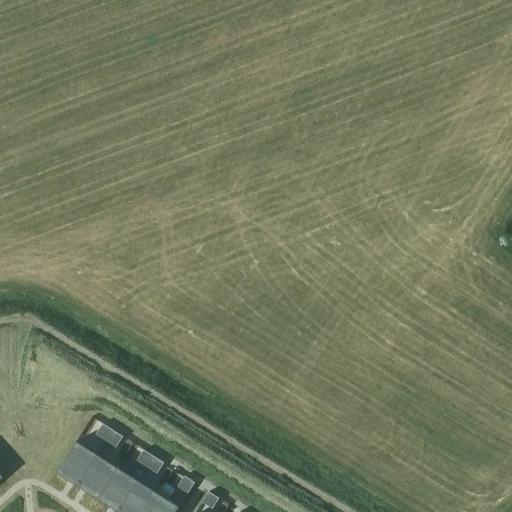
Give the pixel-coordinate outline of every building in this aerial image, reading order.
[(103,423),(96,434),(106,441),(113,430),(103,423)] [(113,430),(106,441),(117,447),(123,436),(113,430)] [(77,441),(57,472),(77,485),(97,454),(77,441)] [(144,450),(137,460),(147,467),(154,456),(144,450)] [(97,454),(77,485),(98,498),(118,467),(97,454)] [(154,456),(147,467),(158,473),(164,463),(154,456)] [(118,467),(98,498),(119,511),(139,480),(118,467)] [(185,476),(178,486),(188,493),(195,483),(185,476)] [(139,480),(119,511),(147,511),(159,493),(139,480)] [(209,492),(202,502),(213,509),(219,498),(209,491),(209,492)] [(159,493),(147,511),(176,511),(180,506),(159,493)]
